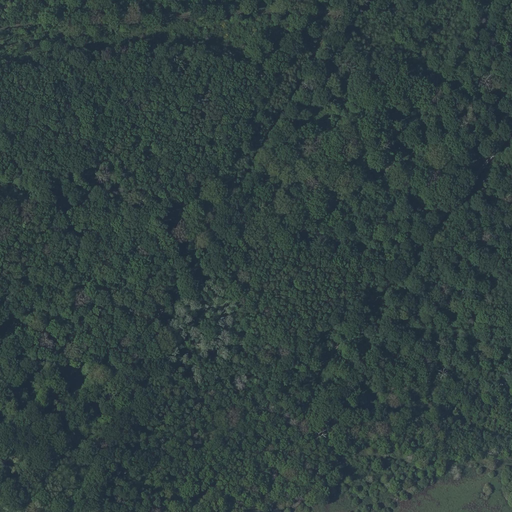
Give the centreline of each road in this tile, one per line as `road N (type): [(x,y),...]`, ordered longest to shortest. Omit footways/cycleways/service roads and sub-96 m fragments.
road 1 (track): [(330,5),(300,78),(97,433),(30,511)]
road 2 (track): [(399,0),(0,30)]
road 3 (track): [(511,134),(322,367)]
road 4 (track): [(161,511),(201,467),(284,440),(322,367)]
